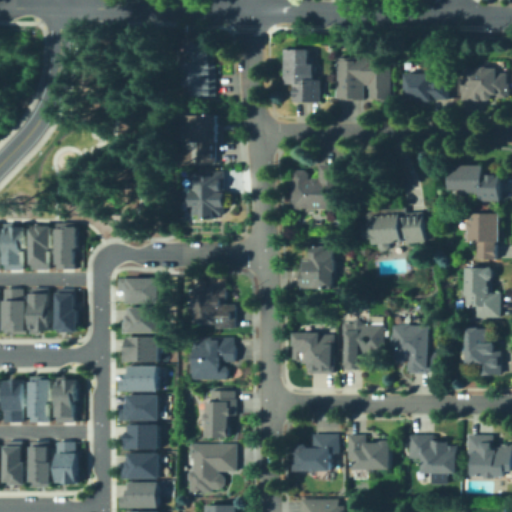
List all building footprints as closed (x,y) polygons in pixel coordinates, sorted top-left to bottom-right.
[(217,63),(218,96),(187,97),(187,69),(182,69),(181,51),(187,51),(187,44),(212,43),(212,53),(216,53),(217,63)] [(324,80),(324,102),(297,102),(296,84),(289,84),(288,50),(313,50),(313,64),(317,64),(317,80),(324,80)] [(395,60),(394,101),(379,101),(379,99),(373,99),(373,88),(372,88),(372,85),(368,85),(368,100),(350,100),(350,99),(341,98),(341,57),(379,57),(379,60),(395,60)] [(489,66),(491,68),(500,68),(500,73),(509,73),(510,84),(511,83),(511,96),(509,96),(509,98),(500,98),(500,95),(495,95),(494,99),(493,99),(492,100),(488,100),(486,99),(487,102),(470,102),(470,100),(463,100),(463,84),(465,84),(464,79),(468,79),(467,68),(483,68),(484,66),(489,66)] [(452,81),(452,99),(435,99),(435,102),(408,101),(408,73),(436,73),(436,80),(452,81)] [(221,142),(219,162),(201,162),(201,141),(192,141),(192,115),(221,115),(221,142)] [(349,165),(348,184),(345,184),(344,210),(306,208),(306,210),(299,209),(299,208),(295,208),(296,173),(300,170),(309,170),(312,174),(312,180),(314,180),(316,178),(322,178),(323,164),(349,165)] [(503,173),(503,201),(481,201),(481,194),(476,194),(476,196),(466,196),(466,194),(459,194),(459,190),(451,190),(451,165),(485,165),(486,173),(503,173)] [(228,171),(227,193),(228,203),(227,207),(227,212),(223,216),(218,216),(218,219),(204,219),(204,216),(196,215),(196,207),(194,207),(194,193),(197,193),(197,175),(209,175),(209,171),(228,171)] [(409,209),(409,213),(425,212),(428,242),(409,244),(409,238),(405,239),(405,242),(392,243),(392,246),(389,250),(384,251),(380,248),(380,244),(375,244),(375,239),(366,240),(365,225),(367,225),(366,211),(409,207),(409,209)] [(503,213),(503,242),(499,242),(499,253),(499,257),(499,259),(480,259),(480,253),(480,242),(470,242),(470,230),(469,229),(469,223),(470,222),(470,213),(503,213)] [(5,225),(5,230),(4,230),(4,266),(6,266),(6,271),(25,271),(25,252),(27,252),(27,229),(14,229),(14,225),(5,225)] [(29,230),(30,266),(32,266),(32,270),(52,270),(52,252),(53,252),(52,227),(37,227),(37,230),(29,230)] [(56,231),(56,266),(62,266),(62,271),(78,270),(78,251),(81,251),(81,247),(82,247),(82,228),(67,228),(67,230),(56,231)] [(337,253),(337,260),(339,260),(339,277),(337,276),(336,289),(303,288),(303,274),(308,274),(307,272),(307,270),(306,268),(306,263),(308,262),(308,260),(312,260),(312,253),(312,246),(327,246),(327,250),(337,250),(337,253)] [(503,293),(503,318),(477,318),(477,307),(467,307),(467,293),(466,292),(466,287),(467,285),(467,268),(494,268),(494,269),(496,270),(496,277),(494,279),(494,293),(503,293)] [(126,289),(126,295),(128,295),(128,305),(156,305),(156,279),(119,280),(119,290),(126,289)] [(34,287),(34,334),(45,334),(45,331),(51,331),(51,309),(48,309),(48,287),(34,287)] [(239,305),(239,328),(220,328),(220,324),(199,324),(199,288),(230,288),(230,301),(229,305),(239,305)] [(7,331),(6,331),(6,289),(23,289),(23,301),(26,301),(26,335),(7,335),(7,331)] [(56,293),(56,330),(62,330),(62,332),(77,332),(77,309),(74,309),(74,293),(56,293)] [(127,308),(156,308),(156,333),(120,333),(120,323),(123,323),(123,316),(127,316),(127,308)] [(359,317),(365,323),(386,323),(386,355),(381,355),(381,361),(379,361),(379,364),(370,364),(370,362),(368,361),(368,355),(364,355),(364,370),(346,370),(346,323),(354,323),(359,317)] [(412,324),(412,325),(431,325),(431,352),(440,352),(439,371),(430,371),(430,374),(411,374),(411,359),(409,359),(405,363),(399,363),(394,359),(394,347),(393,347),(393,335),(395,335),(395,325),(402,325),(402,324),(412,324)] [(497,343),(497,351),(503,351),(503,375),(485,375),(485,364),(469,364),(468,353),(466,353),(466,343),(468,343),(467,328),(481,327),(491,328),(492,329),(493,339),(491,339),(491,343),(497,343)] [(337,334),(337,373),(311,373),(311,364),(305,364),(305,362),(299,362),(297,360),(295,360),(296,332),(322,333),(322,334),(337,334)] [(126,338),(157,337),(158,362),(119,363),(119,353),(122,353),(122,346),(126,346),(126,338)] [(238,345),(238,361),(225,361),(225,366),(231,366),(231,377),(230,379),(195,379),(195,337),(237,337),(237,345),(238,345)] [(126,381),(126,376),(128,375),(127,366),(159,366),(160,392),(121,393),(121,381),(126,381)] [(28,382),(27,418),(30,418),(30,422),(49,422),(49,417),(46,417),(46,402),(50,402),(50,380),(37,379),(37,377),(30,377),(30,382),(28,382)] [(2,381),(1,410),(4,410),(4,422),(22,422),(22,380),(8,380),(8,381),(2,381)] [(54,382),(55,417),(57,417),(57,423),(76,422),(75,402),(78,402),(78,388),(76,388),(76,380),(62,380),(62,382),(54,382)] [(238,390),(237,398),(239,398),(239,416),(232,416),(231,426),(234,428),(233,434),(232,436),(232,438),(208,438),(209,422),(206,420),(206,415),(208,413),(208,401),(211,401),(211,398),(205,398),(206,392),(211,392),(211,390),(238,390)] [(126,410),(126,404),(127,404),(127,396),(159,395),(159,421),(119,421),(119,410),(126,410)] [(127,446),(127,439),(128,439),(128,425),(159,425),(159,450),(128,451),(128,446),(127,446)] [(342,434),(342,455),(334,455),(334,471),(297,471),(297,448),(299,448),(299,446),(301,444),(307,444),(310,446),(310,448),(314,448),(314,434),(342,434)] [(390,443),(390,469),(377,469),(377,472),(370,472),(370,469),(356,469),(356,459),(350,459),(351,434),(369,434),(368,442),(390,443)] [(460,455),(460,473),(425,473),(424,458),(411,458),(411,435),(437,435),(437,440),(446,440),(446,442),(451,442),(451,445),(460,445),(460,455)] [(495,449),(499,449),(499,447),(504,447),(504,444),(511,444),(511,471),(509,471),(509,477),(499,477),(500,479),(488,478),(489,476),(475,476),(475,475),(471,475),(471,462),(475,462),(475,455),(470,455),(470,435),(496,435),(495,443),(495,449)] [(21,444),(21,463),(23,463),(23,486),(3,486),(3,483),(1,483),(1,448),(4,448),(4,443),(21,444)] [(30,443),(50,444),(49,463),(51,463),(51,489),(29,488),(29,483),(27,483),(27,448),(30,448),(30,443)] [(77,444),(77,485),(54,485),(54,455),(57,455),(57,444),(77,444)] [(239,444),(239,471),(222,471),(221,474),(224,474),(228,478),(228,484),(223,489),(215,489),(214,493),(206,493),(206,494),(193,494),(192,481),(190,479),(190,473),(193,471),(195,471),(195,458),(192,458),(192,444),(239,444)] [(127,454),(160,453),(160,479),(119,479),(119,469),(123,469),(123,462),(127,462),(127,454)] [(128,483),(160,483),(161,508),(121,509),(121,497),(128,497),(128,483)] [(347,505),(347,511),(304,511),(304,499),(342,499),(342,505),(347,505)] [(235,511),(236,504),(205,503),(204,511),(235,511)]
